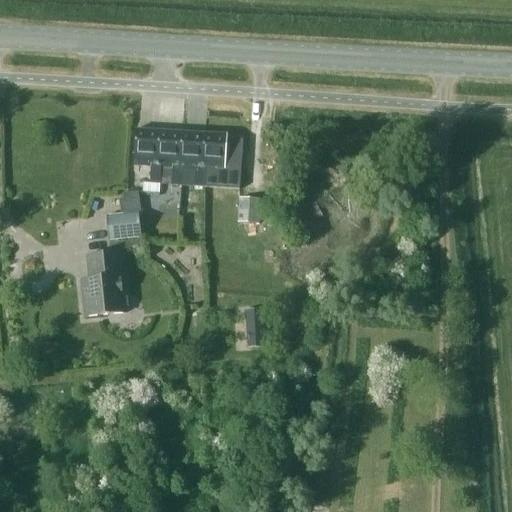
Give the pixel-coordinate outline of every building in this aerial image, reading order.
[(156,169),(158,134),(136,132),(134,168),(150,169),(149,186),(159,186),(160,170),(156,169)] [(181,135),(158,134),(156,169),(160,170),(159,186),(171,187),(181,188),(182,171),(178,171),(181,135)] [(203,137),(181,135),(178,171),(182,171),(181,188),(203,189),(204,173),(200,173),(203,137)] [(225,139),(203,137),(200,173),(204,173),(216,174),(215,190),(225,191),(226,174),(223,173),(225,139)] [(119,198),(121,214),(141,212),(138,191),(122,193),(123,198),(119,198)] [(262,199),(242,198),(241,222),(261,224),(262,199)] [(143,238),(141,212),(121,214),(108,216),(111,241),(143,238)] [(124,316),(118,256),(85,259),(88,282),(80,283),(84,320),(124,316)] [(261,311),(246,311),(248,348),(263,347),(261,311)]
